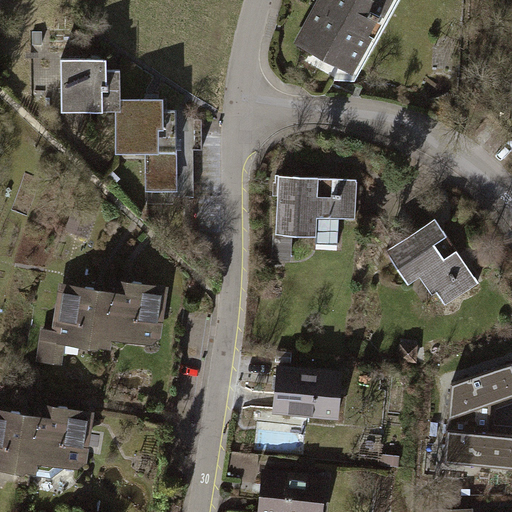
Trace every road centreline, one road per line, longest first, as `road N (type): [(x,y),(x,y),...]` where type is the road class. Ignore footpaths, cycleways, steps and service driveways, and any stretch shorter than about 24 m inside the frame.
road 1 (residential): [(200,511),(230,313),(237,103)]
road 2 (residential): [(511,216),(479,177),(417,135),(356,112),(237,103)]
